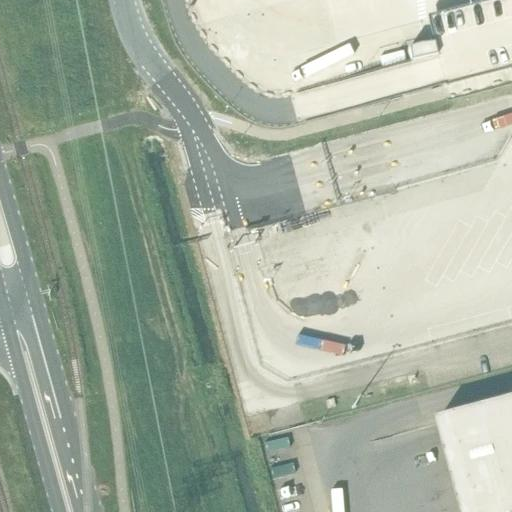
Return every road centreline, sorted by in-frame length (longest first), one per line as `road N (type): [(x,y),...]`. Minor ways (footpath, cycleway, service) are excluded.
road 1 (unclassified): [(94,511),(35,301)]
road 2 (unclassified): [(3,309),(60,511)]
road 3 (unknown): [(246,0),(265,13),(318,18),(406,0)]
road 4 (unclassified): [(35,301),(0,176)]
